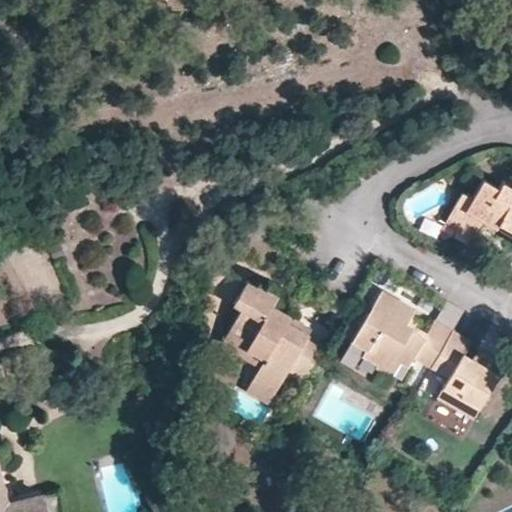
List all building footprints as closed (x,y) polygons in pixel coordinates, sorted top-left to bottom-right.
[(511,182),(505,179),(501,185),(485,177),(476,192),(466,186),(451,211),(478,227),(484,216),(488,211),(500,218),(498,223),(506,227),(511,231),(511,182)] [(474,234),(478,227),(451,211),(446,217),(474,234)] [(484,216),(498,223),(500,218),(488,211),(484,216)] [(293,363),(311,374),(329,342),(310,332),(311,328),(300,322),(291,317),(293,311),(277,302),(283,292),(252,275),(238,299),(244,303),(233,324),(256,336),(254,341),(269,351),(264,360),(254,378),(277,392),(293,363)] [(415,352),(434,363),(454,329),(434,317),(431,322),(425,334),(407,324),(414,313),(416,309),(416,308),(416,307),(415,306),(384,289),(355,336),(370,345),(365,353),(379,361),(377,364),(395,375),(404,360),(409,363),(415,352)] [(421,316),(414,313),(407,324),(425,334),(431,322),(421,316)] [(226,338),(264,360),(269,351),(254,341),(256,336),(233,324),(226,338)] [(454,329),(434,363),(451,373),(451,374),(452,374),(452,375),(451,376),(442,393),(478,414),(501,374),(490,367),(476,359),(466,353),(474,340),(454,329)] [(482,350),(476,359),(490,367),(495,357),(488,353),(482,350)] [(217,378),(240,389),(251,364),(247,362),(244,368),(226,360),(217,378)] [(274,397),(277,392),(254,378),(251,384),(274,397)] [(474,422),(478,414),(442,393),(438,400),(474,422)] [(0,511),(46,511),(36,442),(0,449),(0,511)]
